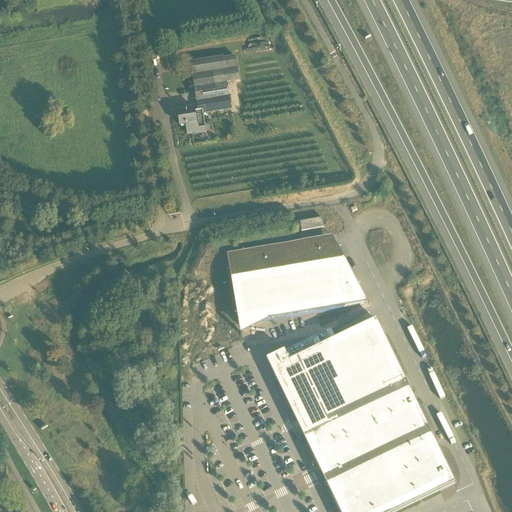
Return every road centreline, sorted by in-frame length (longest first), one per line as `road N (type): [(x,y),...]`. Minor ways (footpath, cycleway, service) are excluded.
road 1 (residential): [(336,60),(379,154),(360,191),(114,247),(0,298)]
road 2 (motorway): [(326,0),(511,360)]
road 3 (motorway): [(371,0),(511,298)]
road 4 (motorway): [(511,230),(400,0)]
road 5 (unclassified): [(385,308),(473,497)]
road 6 (secondary): [(77,511),(0,384)]
road 7 (unclassified): [(385,308),(402,239),(394,224),(374,219),(355,227),(352,240)]
